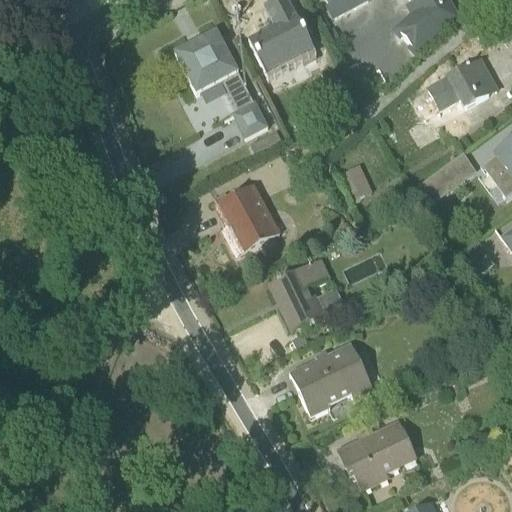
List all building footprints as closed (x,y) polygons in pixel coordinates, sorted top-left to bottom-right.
[(321,0),(326,9),(324,11),(331,25),(369,5),(366,0),(405,0),(408,6),(403,9),(407,18),(389,34),(412,60),(456,21),(445,0),(321,0)] [(317,65),(283,2),(260,14),(267,26),(259,30),(264,38),(246,47),(264,81),(291,67),(296,76),(317,65)] [(324,35),(331,48),(340,44),(333,30),(324,35)] [(215,37),(173,59),(195,101),(219,88),(235,117),(231,120),(244,145),(265,133),(215,37)] [(430,103),(413,113),(420,125),(437,115),(438,117),(457,105),(463,115),(497,96),(479,64),(425,93),(430,103)] [(348,95),(335,103),(343,117),(356,110),(348,95)] [(253,152),(274,145),(270,135),(249,143),(253,152)] [(511,197),(511,143),(491,158),(494,163),(481,172),(504,203),(511,197)] [(473,177),(462,159),(410,197),(422,214),(473,177)] [(337,179),(353,210),(371,196),(357,170),(337,179)] [(217,210),(213,212),(225,234),(220,237),(235,263),(260,249),(265,258),(279,251),(274,242),(278,239),(251,191),(228,204),(224,197),(213,203),(217,210)] [(409,200),(399,207),(404,214),(407,211),(411,215),(417,210),(409,200)] [(511,233),(499,243),(511,261),(511,233)] [(476,247),(456,263),(471,282),(492,269),(476,247)] [(320,264),(266,291),(289,337),(343,311),(335,294),(316,303),(311,292),(329,283),(320,264)] [(511,318),(501,326),(511,341),(511,318)] [(315,366),(287,379),(309,424),(329,415),(329,414),(328,412),(349,402),(353,407),(372,398),(371,395),(349,350),(326,361),(323,357),(313,362),(315,366)] [(384,481),(416,466),(397,427),(372,438),(369,434),(355,441),(357,445),(335,456),(347,482),(352,480),(361,497),(387,486),(384,481)]
